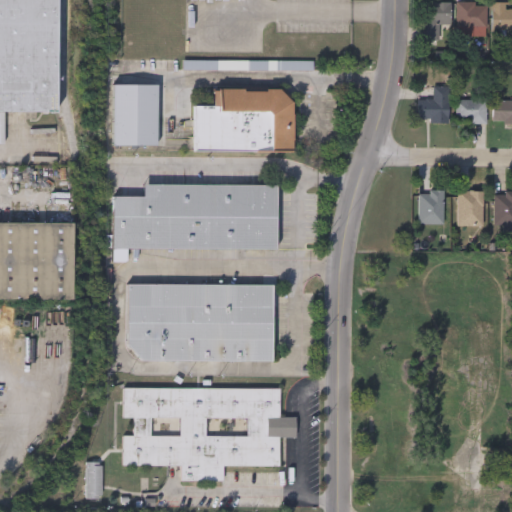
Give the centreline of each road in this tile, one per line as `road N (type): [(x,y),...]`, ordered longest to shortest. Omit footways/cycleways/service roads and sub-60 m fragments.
road 1 (tertiary): [(336,511),(338,265),(390,69),(394,0)]
road 2 (residential): [(511,158),(365,151)]
